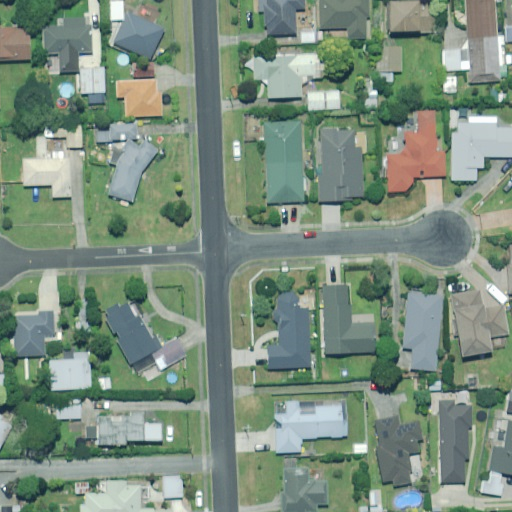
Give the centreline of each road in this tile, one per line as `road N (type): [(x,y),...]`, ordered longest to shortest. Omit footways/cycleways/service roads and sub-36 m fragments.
road 1 (residential): [(216,252),(227,511)]
road 2 (residential): [(206,0),(216,252)]
road 3 (residential): [(216,252),(445,237)]
road 4 (unknown): [(225,447),(0,457)]
road 5 (residential): [(0,261),(216,252)]
